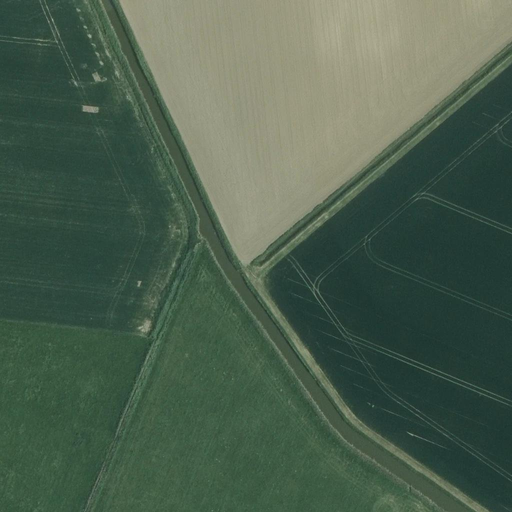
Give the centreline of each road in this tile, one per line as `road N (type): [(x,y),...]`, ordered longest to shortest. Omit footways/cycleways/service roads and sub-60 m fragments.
road 1 (track): [(87,0),(187,222),(180,266),(139,364)]
road 2 (track): [(478,511),(355,422),(244,267)]
